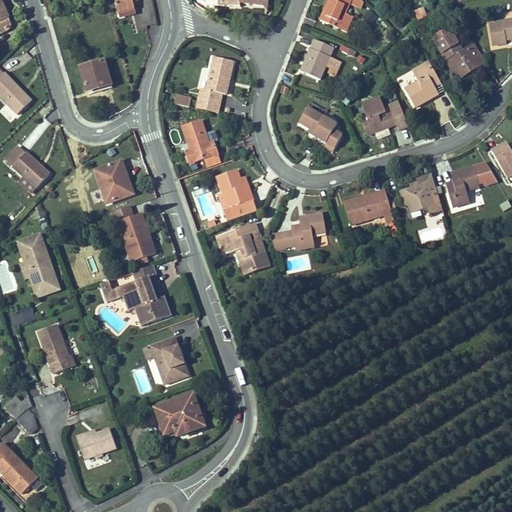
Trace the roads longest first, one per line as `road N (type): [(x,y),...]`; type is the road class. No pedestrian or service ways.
road 1 (residential): [(275,43),(259,97),(261,128),(272,156),(311,179),(462,134),(511,80)]
road 2 (residential): [(145,104),(243,398),(243,427),(228,458)]
road 3 (residential): [(32,0),(74,124),(91,130),(145,104)]
